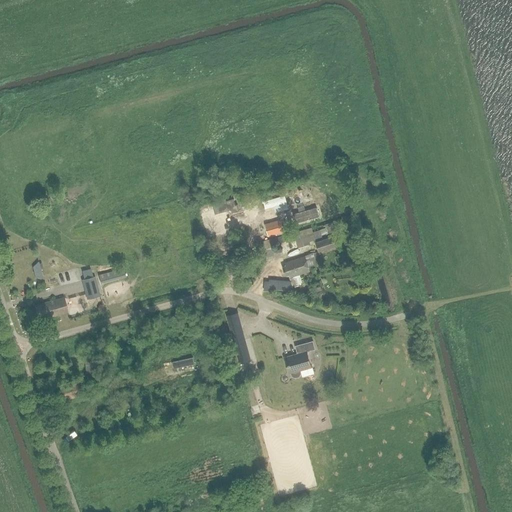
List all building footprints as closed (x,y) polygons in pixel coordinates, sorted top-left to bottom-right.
[(232,213),(240,210),(238,204),(236,205),(234,199),(226,202),(226,200),(219,202),(219,203),(213,205),(215,214),(215,215),(231,210),(232,213)] [(242,203),(243,209),(261,206),(260,200),(242,203)] [(317,208),(292,214),(295,224),(319,217),(317,208)] [(226,214),(232,213),(231,210),(215,215),(215,214),(204,217),(209,235),(231,229),(226,214)] [(281,220),(265,224),(268,237),(284,232),(281,220)] [(309,229),(280,237),(284,254),(306,248),(305,245),(313,243),(309,229)] [(333,237),(315,242),(318,252),(336,247),(333,237)] [(287,267),(284,268),(286,274),(289,273),(290,276),(309,271),(307,265),(305,257),(286,263),(287,267)] [(39,262),(32,268),(35,277),(43,279),(39,262)] [(101,284),(126,277),(123,269),(99,276),(101,284)] [(84,280),(81,281),(86,300),(100,297),(95,277),(93,278),(84,280)] [(265,282),(264,289),(267,289),(267,292),(272,292),(272,290),(290,292),(291,282),(269,280),(269,282),(265,282)] [(64,298),(54,300),(34,305),(37,317),(40,316),(41,320),(68,313),(64,298)] [(237,314),(224,317),(227,326),(228,329),(240,325),(239,323),(237,314)] [(243,338),(231,342),(238,365),(249,362),(243,338)] [(302,353),(285,358),(289,374),(291,373),(292,375),(293,376),(294,377),(296,378),(297,377),(299,377),(300,375),(300,374),(300,372),(300,371),(312,368),(307,352),(316,350),(313,341),(300,345),(302,353)] [(95,356),(85,357),(87,372),(97,370),(95,356)] [(193,358),(173,363),(174,370),(194,365),(193,358)] [(65,401),(82,396),(78,381),(58,387),(61,398),(64,397),(65,401)]
